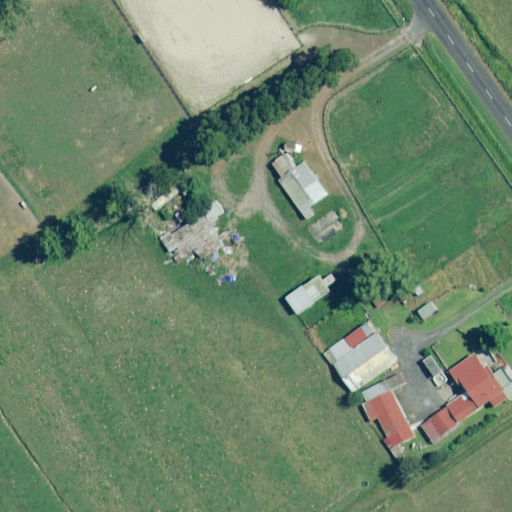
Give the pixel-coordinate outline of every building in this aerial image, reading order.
[(296,167),(286,153),(272,164),(282,178),(278,181),(306,220),(313,215),(309,209),(327,195),(303,162),(296,167)] [(198,262),(223,247),(220,242),(227,238),(223,233),(217,236),(209,222),(226,212),(219,202),(160,237),(175,262),(192,252),(198,262)] [(331,292),(319,275),(286,298),(297,315),(331,292)] [(353,332),(330,349),(339,362),(333,366),(353,393),(397,361),(377,333),(361,344),(353,332)] [(494,377),(476,352),(449,372),(464,393),(445,407),(446,408),(420,426),(432,443),(490,401),(495,408),(511,395),(511,384),(502,371),(494,377)] [(449,378),(432,354),(422,361),(439,385),(449,378)] [(378,418),(388,435),(382,439),(395,461),(405,456),(393,435),(409,425),(389,391),(382,395),(376,385),(363,393),(369,402),(361,407),(371,423),(378,418)]
